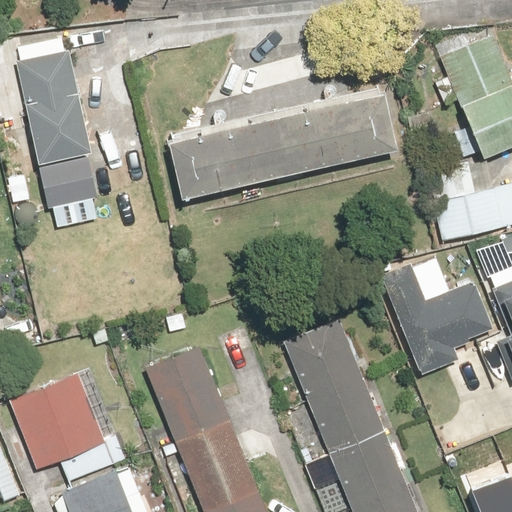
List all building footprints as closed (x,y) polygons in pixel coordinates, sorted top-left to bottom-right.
[(463,109),(486,163),(511,145),(511,73),(494,31),(451,59),(470,105),(463,109)] [(76,47),(22,55),(39,165),(93,156),(76,47)] [(171,127),(185,194),(406,150),(392,83),(171,127)] [(93,158),(43,169),(51,206),(101,195),(93,158)] [(511,179),(460,184),(464,228),(511,223),(511,179)] [(459,361),(454,344),(496,322),(480,274),(433,299),(419,254),(374,278),(410,386),(459,361)] [(511,321),(511,329),(506,332),(511,346),(511,277),(496,284),(511,321)] [(192,327),(186,309),(164,316),(170,334),(192,327)] [(344,327),(291,350),(333,447),(387,424),(344,327)] [(201,339),(145,362),(177,439),(233,416),(201,339)] [(81,371),(11,397),(37,465),(106,440),(81,371)] [(181,439),(208,510),(260,491),(233,420),(181,439)] [(425,511),(393,433),(330,459),(352,511),(425,511)] [(132,511),(115,473),(67,494),(74,511),(132,511)] [(511,511),(511,474),(470,492),(478,511),(511,511)] [(269,511),(264,498),(230,511),(269,511)]
